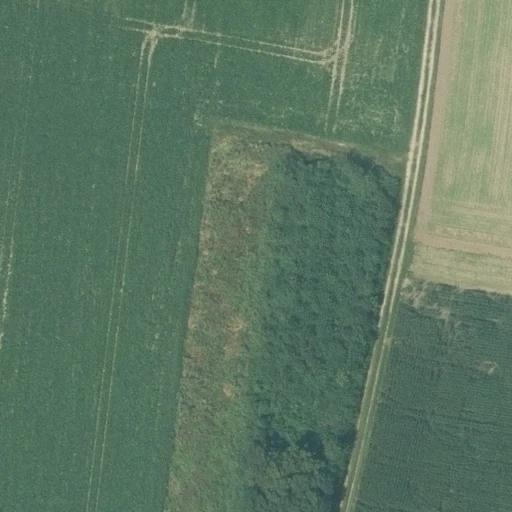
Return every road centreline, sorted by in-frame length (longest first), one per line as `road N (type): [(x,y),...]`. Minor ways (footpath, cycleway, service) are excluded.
road 1 (track): [(344,511),(396,282),(436,0)]
road 2 (track): [(0,42),(420,130)]
